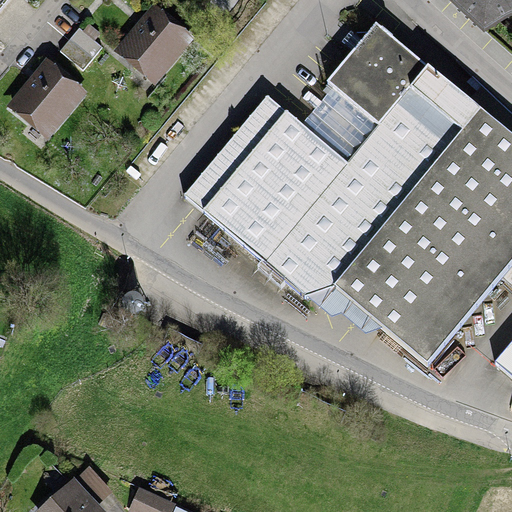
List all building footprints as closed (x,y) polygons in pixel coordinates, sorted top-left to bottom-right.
[(511,0),(451,0),(452,1),(485,30),(511,14),(511,0)] [(142,62),(158,75),(187,41),(154,13),(121,52),(138,67),(142,62)] [(70,41),(93,61),(103,49),(80,29),(70,41)] [(511,266),(511,141),(378,31),(330,88),(345,100),(313,139),(270,102),(188,200),(307,301),(335,290),(428,368),(511,266)] [(84,72),(93,61),(70,41),(61,52),(84,72)] [(35,117),(51,130),(81,96),(48,68),(14,108),(31,122),(35,117)] [(123,305),(123,309),(124,313),(126,316),(130,318),(134,319),(138,317),(141,315),(143,312),(143,308),(142,304),(140,301),(136,298),(132,298),(129,299),(125,301),(123,305)] [(511,379),(511,344),(495,365),(511,379)] [(84,511),(93,504),(74,484),(52,503),(56,508),(51,511),(84,511)] [(142,493),(133,511),(169,511),(172,507),(142,493)]
